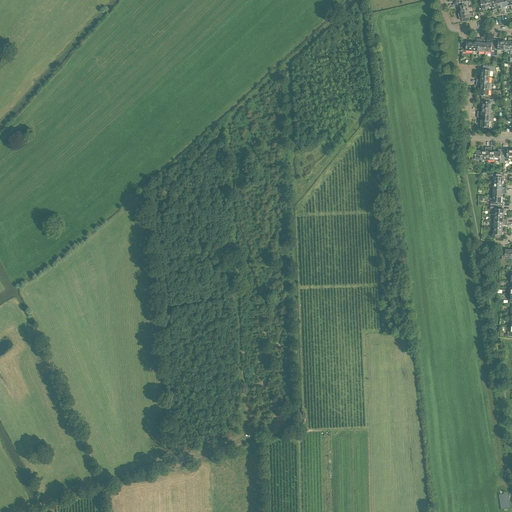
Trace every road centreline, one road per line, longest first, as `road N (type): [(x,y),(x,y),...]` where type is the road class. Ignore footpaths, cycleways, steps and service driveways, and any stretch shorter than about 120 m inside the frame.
road 1 (track): [(31,506),(242,431),(228,124),(171,186),(154,219),(174,439)]
road 2 (track): [(228,124),(359,5),(372,106),(304,191),(296,190),(292,163),(289,68)]
road 3 (track): [(297,355),(301,511)]
